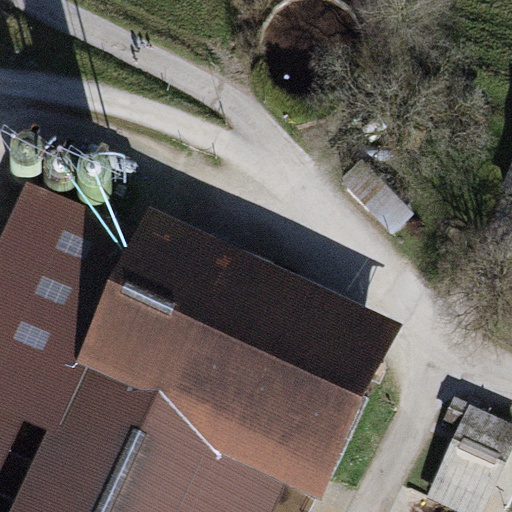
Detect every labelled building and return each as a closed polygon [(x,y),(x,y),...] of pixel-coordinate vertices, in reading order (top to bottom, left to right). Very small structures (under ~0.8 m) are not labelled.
[(21,180),(26,183),(32,184),(38,183),(43,180),(48,175),(50,170),(50,164),(48,158),(45,154),(40,150),(35,148),(29,148),(24,150),(19,153),(16,158),(14,164),(14,170),(16,175),(21,180)] [(55,197),(61,200),(67,201),(73,200),(78,197),(82,192),(84,186),(85,181),(83,175),(80,170),(75,167),(70,165),(64,165),(58,167),(54,170),(50,175),(48,180),(49,187),(51,192),(55,197)] [(511,165),(501,193),(511,197),(511,165)] [(90,213),(95,216),(101,217),(108,216),(113,213),(117,208),(119,202),(119,197),(118,191),(115,186),(110,183),(105,181),(99,181),(93,182),(89,186),(85,190),(83,196),(84,203),(86,208),(90,213)] [(29,193),(0,255),(0,488),(21,443),(45,454),(18,511),(280,511),(287,498),(316,511),(328,511),(406,345),(151,227),(143,245),(29,193)] [(457,433),(425,502),(447,511),(486,511),(511,458),(511,432),(454,405),(444,427),(457,433)]
